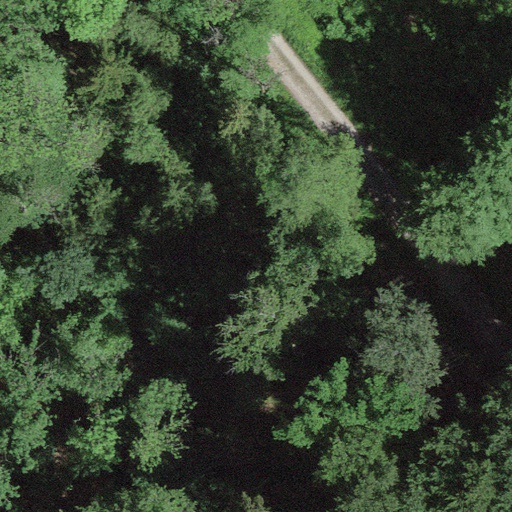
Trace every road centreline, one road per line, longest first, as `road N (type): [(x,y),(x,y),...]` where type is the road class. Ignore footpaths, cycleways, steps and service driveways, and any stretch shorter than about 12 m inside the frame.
road 1 (track): [(511,399),(0,408)]
road 2 (track): [(246,0),(511,363)]
